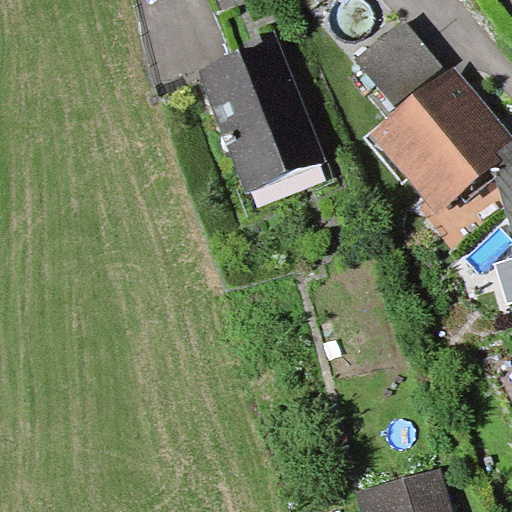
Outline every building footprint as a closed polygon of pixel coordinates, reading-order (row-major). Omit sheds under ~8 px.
[(353,66),(397,118),(448,76),(404,24),(353,66)] [(283,52),(209,78),(246,186),(321,160),(283,52)] [(511,154),(511,137),(455,70),(448,76),(397,118),(371,141),(436,219),(511,154)] [(511,158),(498,173),(511,215),(511,158)] [(449,511),(439,476),(372,496),(376,511),(449,511)]
